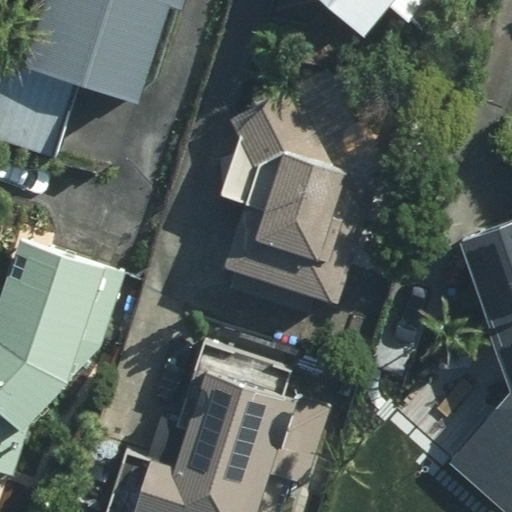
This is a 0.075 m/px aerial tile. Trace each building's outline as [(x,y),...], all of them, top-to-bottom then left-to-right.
[(66,0),(52,55),(171,87),(194,0),(66,0)] [(405,0),(356,0),(386,24),(405,0)] [(346,155),(305,79),(248,109),(271,153),(241,252),(363,291),(400,172),(346,155)] [(511,217),(478,230),(511,320),(511,403),(463,456),(511,501),(511,217)] [(0,330),(0,455),(25,461),(43,417),(104,353),(133,262),(35,231),(6,323),(0,330)] [(309,360),(216,334),(180,463),(137,451),(120,511),(269,511),(284,460),(324,471),(343,400),(301,388),(309,360)]
